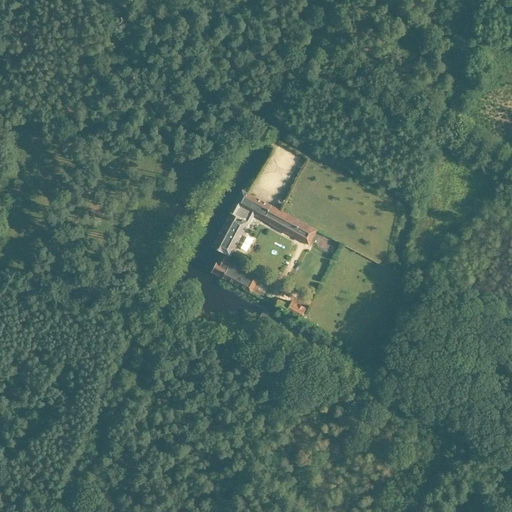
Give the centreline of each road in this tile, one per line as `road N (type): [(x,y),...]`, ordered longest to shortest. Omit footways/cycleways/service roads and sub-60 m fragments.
road 1 (track): [(67,511),(153,328),(233,340),(384,385),(428,370),(511,369)]
road 2 (track): [(153,328),(137,325),(237,135),(253,130),(276,145)]
